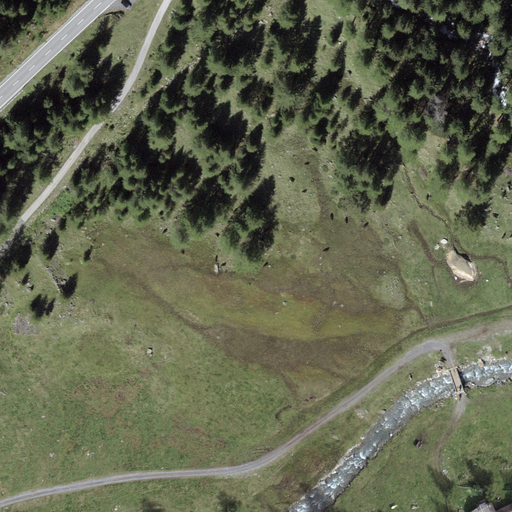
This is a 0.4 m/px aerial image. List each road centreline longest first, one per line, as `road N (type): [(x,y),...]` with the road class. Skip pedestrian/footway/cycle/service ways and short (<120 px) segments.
road 1 (track): [(449,486),(436,467),(460,410),(459,393),(437,343),(248,467),(85,483),(0,503)]
road 2 (track): [(167,0),(128,82),(0,250)]
road 3 (primary): [(104,0),(0,98)]
